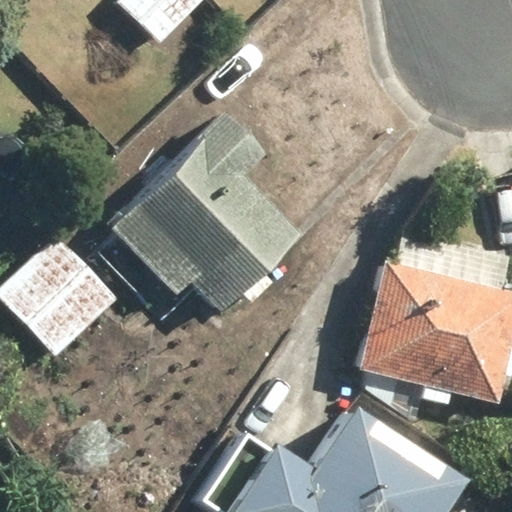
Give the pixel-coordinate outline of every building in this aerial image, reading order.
[(123,0),(119,4),(159,43),(201,0),(123,0)] [(264,161),(222,117),(103,230),(171,302),(182,291),(212,322),(296,243),(240,184),(264,161)] [(40,243),(0,281),(0,318),(43,363),(101,307),(40,243)] [(431,413),(433,402),(480,411),(501,302),(363,276),(343,385),(408,397),(406,409),(431,413)] [(246,390),(180,345),(117,438),(183,483),(246,390)] [(234,511),(443,511),(466,475),(348,406),(309,470),(250,436),(213,499),(234,511)]
